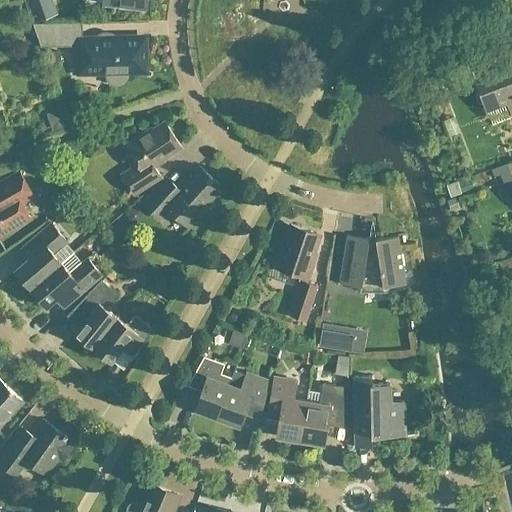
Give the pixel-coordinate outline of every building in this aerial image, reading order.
[(102,0),(101,6),(144,11),(145,0),(102,0)] [(124,80),(125,75),(125,73),(144,73),(143,39),(81,40),(81,24),(31,25),(40,48),(79,47),(79,74),(106,73),(106,75),(107,80),(111,84),(116,85),(121,83),(124,80)] [(60,52),(49,52),(50,62),(60,62),(60,52)] [(468,66),(451,72),(454,80),(471,74),(485,111),(506,104),(511,118),(511,70),(505,74),(497,54),(468,66)] [(58,110),(45,115),(51,132),(64,128),(58,110)] [(136,166),(120,176),(132,196),(159,178),(152,166),(180,148),(163,123),(151,131),(150,129),(124,146),(136,166)] [(46,160),(30,166),(36,178),(51,170),(46,160)] [(511,162),(505,165),(489,171),(493,179),(499,176),(505,194),(511,191),(511,162)] [(142,205),(158,220),(167,210),(187,228),(207,206),(205,204),(219,189),(210,181),(211,179),(199,168),(178,190),(176,188),(171,194),(160,184),(142,205)] [(17,173),(0,182),(0,236),(29,220),(20,204),(31,197),(17,173)] [(455,199),(446,202),(449,212),(458,209),(455,199)] [(127,209),(127,223),(135,223),(141,218),(141,209),(127,209)] [(371,222),(368,240),(346,237),(338,284),(359,287),(359,293),(382,294),(381,288),(404,284),(396,237),(374,240),(372,222),(371,222)] [(29,289),(59,263),(51,254),(65,242),(50,225),(20,250),(28,259),(13,271),(29,289)] [(304,323),(307,314),(316,287),(305,283),(306,279),(307,279),(313,262),(310,261),(319,236),(289,226),(275,269),(299,277),(297,282),(300,283),(288,318),(304,323)] [(71,253),(59,263),(29,289),(45,308),(54,300),(62,309),(100,276),(85,258),(80,263),(71,253)] [(511,258),(497,264),(502,276),(511,272),(511,258)] [(91,349),(115,319),(108,313),(107,308),(118,296),(100,281),(79,303),(91,313),(73,334),(91,349)] [(123,325),(115,319),(91,349),(110,363),(124,346),(135,355),(150,329),(134,316),(127,324),(123,325)] [(317,346),(317,347),(350,353),(353,335),(320,329),(317,346)] [(244,336),(227,332),(222,346),(239,353),(244,336)] [(302,353),(301,364),(311,365),(312,354),(302,353)] [(216,419),(230,379),(220,375),(223,365),(203,358),(189,383),(202,387),(193,410),(216,419)] [(242,383),(230,379),(216,419),(238,427),(243,414),(258,420),(268,382),(245,374),(242,383)] [(353,378),(354,448),(371,448),(371,438),(403,437),(403,403),(389,403),(389,385),(370,385),(370,377),(353,378)] [(299,441),(305,402),(292,400),(295,382),(273,378),(265,425),(277,427),(275,437),(299,441)] [(0,425),(21,402),(0,382),(0,425)] [(305,402),(299,441),(322,445),(327,418),(344,421),(346,389),(322,385),(318,404),(305,402)] [(16,435),(0,456),(0,467),(15,478),(26,462),(45,476),(57,459),(61,462),(72,446),(68,443),(70,441),(65,437),(66,436),(63,434),(62,435),(42,421),(26,442),(16,435)] [(172,511),(179,497),(149,484),(139,506),(138,506),(136,505),(134,505),(132,505),(130,506),(129,506),(128,507),(127,508),(126,509),(126,510),(126,511),(172,511)] [(14,500),(8,510),(11,511),(26,511),(28,509),(14,500)]
